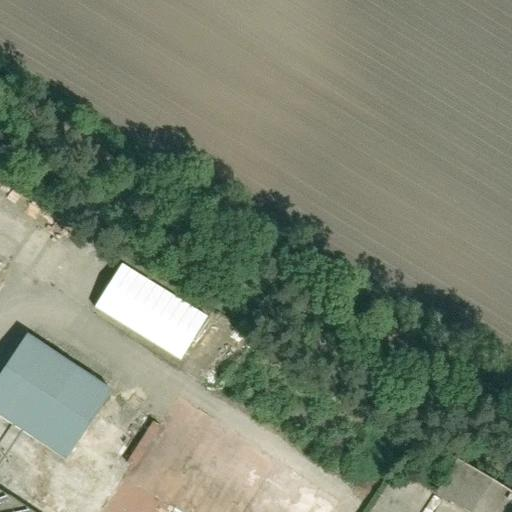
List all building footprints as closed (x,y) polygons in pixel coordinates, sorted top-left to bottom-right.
[(113,264),(87,309),(180,362),(205,317),(113,264)] [(113,395),(30,343),(0,391),(0,422),(70,466),(113,395)] [(137,468),(157,425),(146,420),(126,463),(137,468)] [(511,511),(511,497),(455,462),(435,496),(460,511),(511,511)] [(0,511),(28,511),(0,493),(0,511)]
